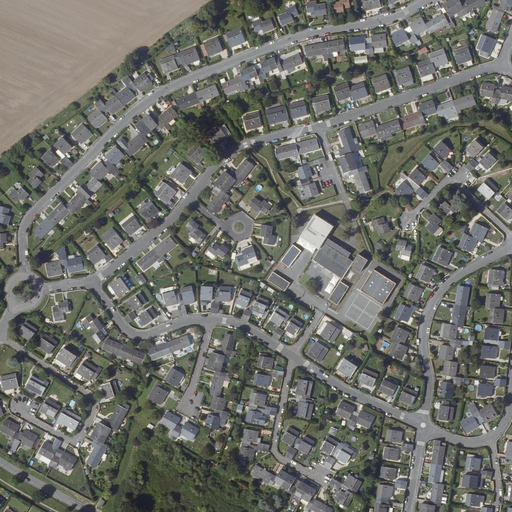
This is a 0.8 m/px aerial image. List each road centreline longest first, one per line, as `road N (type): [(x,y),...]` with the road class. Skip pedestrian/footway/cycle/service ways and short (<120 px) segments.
road 1 (residential): [(427,0),(391,17),(308,34),(166,89),(33,212),(22,237),(23,275)]
road 2 (residential): [(423,424),(431,380),(424,322),(435,297),(511,242)]
road 3 (residential): [(0,333),(91,396),(94,407),(70,440),(21,406)]
road 4 (residential): [(319,126),(501,66)]
road 5 (residential): [(188,199),(230,152),(319,126)]
road 6 (residential): [(291,356),(273,447),(306,473),(321,473)]
road 7 (residential): [(291,356),(423,424)]
road 8 (residential): [(93,281),(135,334),(208,318)]
road 9 (residential): [(93,281),(188,199)]
